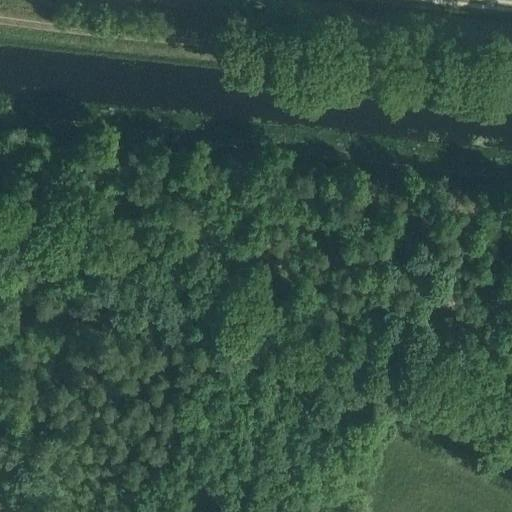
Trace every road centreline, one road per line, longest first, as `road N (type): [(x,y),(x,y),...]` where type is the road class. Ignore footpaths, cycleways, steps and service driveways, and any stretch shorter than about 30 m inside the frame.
road 1 (track): [(511,77),(0,22)]
road 2 (track): [(0,123),(511,175)]
